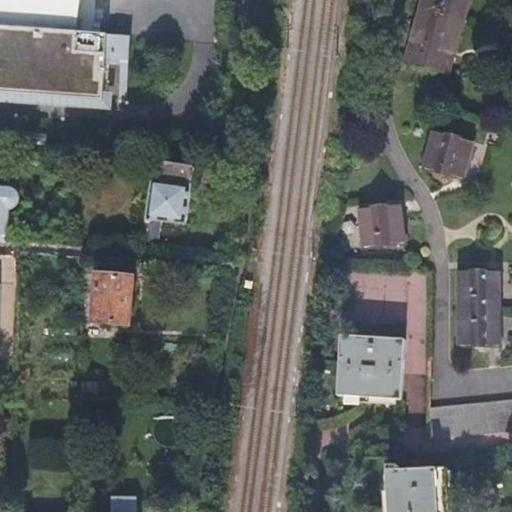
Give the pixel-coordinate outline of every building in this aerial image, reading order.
[(108,31),(76,29),(80,0),(0,0),(0,90),(104,97),(107,61),(108,31)] [(423,0),(406,60),(439,68),(444,50),(453,52),(467,0),(423,0)] [(108,31),(107,61),(130,62),(131,32),(108,31)] [(444,50),(439,68),(447,71),(453,52),(444,50)] [(182,65),(170,66),(170,84),(182,83),(182,65)] [(462,174),(469,145),(460,144),(461,136),(434,130),(426,165),(462,174)] [(460,144),(469,145),(470,138),(461,136),(460,144)] [(195,166),(156,160),(153,179),(152,179),(141,253),(149,253),(152,237),(159,238),(162,220),(186,223),(195,166)] [(0,240),(8,241),(10,208),(11,207),(14,207),(16,206),(18,204),(19,202),(20,200),(20,197),(20,195),(19,193),(17,190),(15,189),(13,187),(11,187),(0,185),(0,240)] [(128,201),(75,196),(72,230),(125,234),(128,201)] [(402,240),(400,209),(388,210),(387,203),(359,206),(362,244),(402,240)] [(461,327),(485,327),(485,318),(496,318),(497,260),(486,261),(486,252),(461,252),(461,327)] [(497,252),(486,252),(486,261),(497,260),(497,252)] [(83,274),(82,320),(129,324),(133,278),(83,274)] [(485,318),(485,327),(497,327),(496,318),(485,318)] [(339,335),(335,394),(398,399),(403,339),(339,335)] [(498,432),(498,399),(428,403),(428,437),(498,432)] [(499,433),(511,432),(511,402),(500,403),(499,433)] [(389,450),(328,454),(329,480),(390,477),(391,511),(449,511),(448,461),(389,465),(389,450)] [(135,511),(136,500),(111,500),(111,511),(135,511)]
